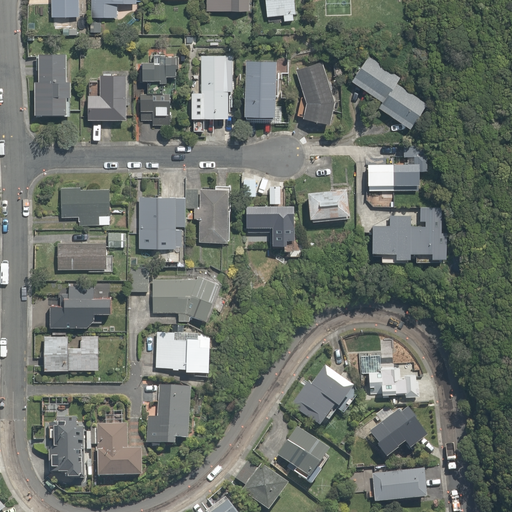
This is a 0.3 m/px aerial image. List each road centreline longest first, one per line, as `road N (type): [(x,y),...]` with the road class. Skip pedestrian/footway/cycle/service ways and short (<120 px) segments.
road 1 (residential): [(146,511),(217,465),(317,328),(368,312),(413,328),(440,365),(460,511)]
road 2 (residential): [(290,158),(16,159)]
road 3 (residential): [(16,159),(15,388)]
road 4 (residential): [(4,0),(16,159)]
road 5 (residential): [(15,388),(19,465),(35,492),(61,511)]
road 6 (residential): [(15,388),(135,389)]
